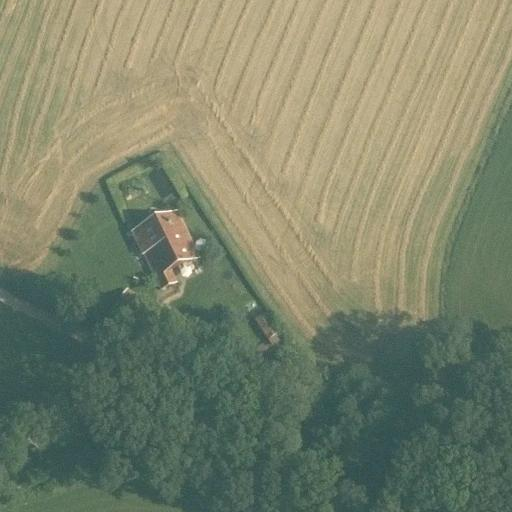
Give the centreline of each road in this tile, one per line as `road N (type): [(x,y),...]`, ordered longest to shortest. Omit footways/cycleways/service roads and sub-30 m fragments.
road 1 (track): [(175,403),(144,372),(0,295)]
road 2 (track): [(281,511),(175,403)]
